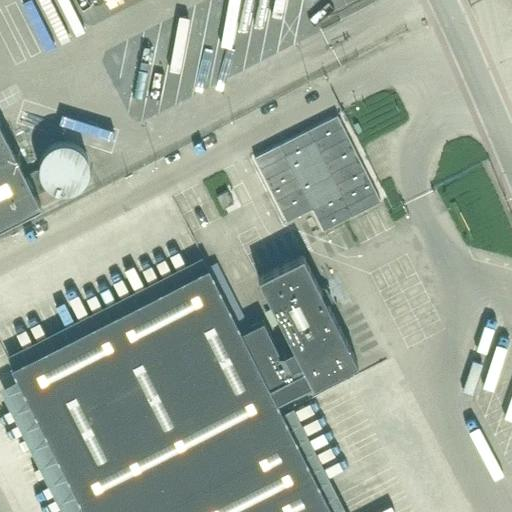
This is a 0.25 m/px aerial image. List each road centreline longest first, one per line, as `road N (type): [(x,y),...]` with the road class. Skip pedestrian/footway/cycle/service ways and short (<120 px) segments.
road 1 (unknown): [(465,49),(362,76),(225,148)]
road 2 (unknown): [(309,236),(383,340),(441,395)]
road 3 (unknown): [(167,176),(0,266)]
road 4 (unknown): [(494,112),(422,134),(410,174),(430,238)]
road 5 (tertiary): [(511,152),(440,0)]
road 6 (unknown): [(430,238),(443,279),(441,395)]
road 7 (unknown): [(96,54),(103,79),(167,176)]
road 8 (unknown): [(441,395),(496,511)]
road 9 (unknown): [(225,148),(275,220),(309,236)]
road 10 (unknown): [(309,236),(361,243),(430,238)]
